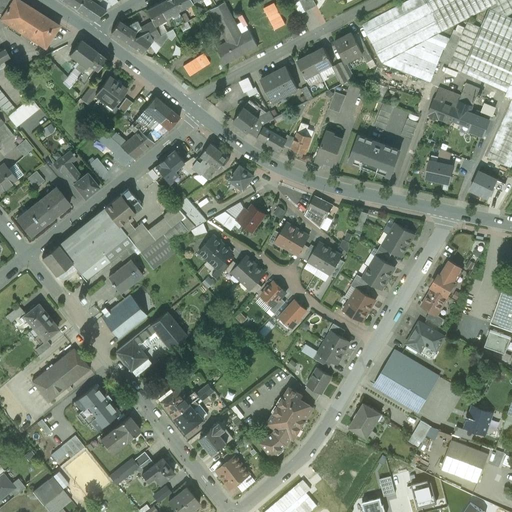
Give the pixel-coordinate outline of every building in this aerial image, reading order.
[(0,0),(0,15),(2,16),(12,0),(0,0)] [(59,26),(18,0),(12,0),(2,16),(0,19),(45,48),(59,26)] [(62,0),(76,9),(81,0),(62,0)] [(81,0),(76,9),(92,20),(105,10),(97,4),(100,0),(81,0)] [(170,0),(164,0),(146,10),(152,22),(154,26),(166,19),(166,18),(177,11),(170,0)] [(189,0),(170,0),(177,11),(192,3),(189,0)] [(214,2),(212,0),(205,0),(210,9),(216,6),(214,2)] [(310,9),(305,0),(301,0),(299,1),(305,12),(310,9)] [(317,6),(313,0),(305,0),(310,9),(317,6)] [(408,0),(362,24),(383,64),(430,82),(444,48),(445,48),(449,41),(450,39),(439,34),(497,4),(494,0),(408,0)] [(511,0),(494,0),(497,4),(439,34),(450,39),(449,41),(457,45),(451,58),(511,85),(508,93),(511,94),(511,18),(507,16),(511,13),(511,0)] [(241,34),(224,2),(223,3),(216,6),(210,9),(210,10),(223,34),(226,33),(229,40),(215,48),(224,64),(257,46),(249,30),(241,34)] [(189,12),(180,16),(184,23),(192,19),(189,12)] [(180,16),(173,20),(176,27),(184,23),(180,16)] [(127,26),(119,21),(111,33),(127,44),(132,36),(135,32),(127,26)] [(152,22),(140,28),(136,21),(127,26),(135,32),(138,30),(140,35),(147,32),(152,41),(153,40),(159,36),(154,26),(152,22)] [(147,32),(140,35),(136,39),(132,36),(127,44),(136,49),(141,53),(152,41),(147,32)] [(352,32),(335,41),(345,60),(346,63),(346,62),(363,53),(352,32)] [(159,36),(153,40),(152,41),(160,47),(167,38),(165,34),(159,36)] [(97,53),(81,40),(69,55),(79,62),(75,67),(82,73),(97,53)] [(445,48),(440,61),(448,65),(451,58),(457,45),(449,41),(445,48)] [(324,47),(310,54),(319,71),(332,64),(324,47)] [(0,63),(9,58),(4,49),(0,50),(0,63)] [(82,73),(77,79),(83,84),(94,70),(97,72),(106,59),(97,53),(82,73)] [(310,54),(297,61),(306,78),(319,71),(310,54)] [(46,55),(34,61),(42,69),(50,60),(46,55)] [(511,85),(451,58),(448,65),(447,66),(508,93),(511,85)] [(63,73),(50,60),(42,69),(54,81),(63,73)] [(346,63),(345,60),(339,63),(344,73),(350,70),(346,62),(346,63)] [(339,63),(333,67),(339,79),(345,76),(344,73),(339,63)] [(75,67),(68,78),(63,82),(69,89),(71,88),(71,87),(77,79),(82,73),(75,67)] [(286,67),(261,81),(272,102),(298,88),(286,67)] [(350,70),(344,73),(345,76),(348,81),(354,77),(350,70)] [(63,73),(54,81),(66,93),(69,89),(63,82),(68,78),(63,73)] [(98,90),(94,95),(95,95),(103,101),(105,100),(114,106),(126,90),(108,76),(98,90)] [(479,89),(466,83),(461,96),(456,107),(457,107),(470,113),(477,94),(480,95),(481,92),(478,91),(479,89)] [(91,86),(81,100),(88,105),(95,95),(94,95),(98,90),(91,86)] [(256,86),(246,91),(249,97),(259,92),(256,86)] [(313,99),(307,86),(301,89),(308,101),(313,99)] [(69,89),(66,93),(73,101),(78,95),(71,87),(71,88),(69,89)] [(461,96),(439,88),(434,99),(456,107),(461,96)] [(31,98),(24,89),(19,92),(26,101),(31,98)] [(15,109),(0,90),(0,108),(7,117),(15,109)] [(346,96),(335,92),(328,109),(339,113),(346,96)] [(170,109),(155,96),(135,119),(138,122),(149,131),(154,127),(158,122),(159,123),(170,109)] [(126,98),(118,109),(124,113),(132,103),(126,98)] [(456,107),(434,99),(429,115),(450,123),(452,120),(457,107),(456,107)] [(511,165),(511,99),(482,166),(507,177),(511,165)] [(250,100),(233,121),(248,133),(261,126),(270,121),(267,116),(265,115),(265,111),(260,108),(250,100)] [(308,101),(294,108),(300,116),(308,101)] [(394,107),(383,103),(374,126),(385,130),(394,107)] [(21,105),(7,117),(16,127),(30,116),(21,105)] [(135,105),(126,114),(131,119),(140,109),(135,105)] [(476,110),(474,115),(470,113),(457,107),(452,120),(470,127),(469,130),(482,136),(491,116),(476,110)] [(170,109),(159,123),(158,122),(154,127),(163,134),(168,130),(179,117),(170,109)] [(274,119),(270,111),(267,113),(265,111),(265,115),(267,116),(270,121),(274,119)] [(407,119),(401,135),(412,140),(418,123),(407,119)] [(149,131),(138,122),(134,126),(145,136),(149,131)] [(311,136),(304,134),(308,125),(300,122),(297,132),(295,138),(291,148),(305,153),(311,136)] [(41,129),(46,135),(54,129),(50,123),(41,129)] [(11,135),(3,124),(0,125),(0,138),(3,142),(11,135)] [(126,142),(120,147),(134,159),(154,143),(153,143),(145,136),(134,126),(132,124),(129,128),(135,134),(126,142)] [(261,126),(248,133),(257,138),(263,127),(261,126)] [(284,138),(263,126),(263,127),(257,138),(265,144),(280,153),(284,145),(289,136),(286,134),(284,138)] [(163,134),(154,127),(149,131),(145,136),(153,143),(163,134)] [(111,138),(103,131),(96,138),(114,153),(120,147),(126,142),(115,133),(111,138)] [(333,133),(328,131),(326,132),(316,159),(317,161),(321,163),(323,162),(333,165),(343,139),(334,135),(333,133)] [(375,141),(358,135),(348,161),(390,177),(400,150),(383,144),(383,145),(375,142),(375,141)] [(295,138),(289,136),(284,145),(291,148),(295,138)] [(25,139),(16,147),(23,156),(33,148),(25,139)] [(211,143),(201,156),(205,159),(202,163),(198,160),(189,172),(192,174),(196,169),(202,174),(220,150),(211,143)] [(120,147),(114,153),(112,155),(125,166),(134,159),(120,147)] [(168,158),(176,168),(187,160),(180,150),(168,158)] [(220,150),(202,174),(208,179),(217,169),(220,171),(230,158),(220,150)] [(70,151),(53,165),(59,172),(61,170),(73,184),(80,178),(69,164),(76,158),(73,154),(74,153),(73,152),(72,153),(70,151)] [(194,157),(181,166),(189,172),(198,160),(194,157)] [(97,158),(88,165),(99,179),(108,172),(97,158)] [(452,166),(429,161),(426,178),(449,183),(452,166)] [(4,163),(0,166),(0,191),(16,179),(4,163)] [(253,176),(240,166),(230,179),(230,180),(229,181),(231,183),(233,181),(243,189),(253,176)] [(36,171),(26,179),(35,188),(44,180),(36,171)] [(470,190),(488,198),(493,187),(496,180),(478,171),(470,190)] [(99,187),(87,173),(83,177),(83,176),(80,178),(73,184),(85,199),(99,187)] [(153,173),(144,180),(159,199),(168,192),(153,173)] [(496,180),(493,187),(502,191),(505,184),(496,180)] [(56,187),(16,219),(30,236),(69,204),(56,187)] [(141,206),(127,188),(119,195),(133,213),(141,206)] [(183,192),(173,199),(176,204),(186,198),(183,192)] [(119,195),(103,207),(118,225),(125,219),(133,213),(119,195)] [(332,206),(314,197),(305,215),(320,228),(321,226),(325,228),(329,219),(326,217),(332,206)] [(187,198),(176,205),(197,227),(204,223),(207,221),(187,198)] [(265,215),(252,205),(248,210),(245,208),(237,219),(231,215),(224,225),(231,230),(235,224),(240,227),(242,224),(252,232),(265,215)] [(103,207),(67,237),(82,255),(72,264),(79,272),(87,266),(95,259),(102,269),(131,246),(133,244),(118,225),(103,207)] [(226,211),(215,218),(224,225),(231,215),(226,211)] [(164,235),(148,247),(125,219),(118,225),(133,244),(152,269),(176,251),(169,243),(164,235)] [(181,221),(164,235),(169,243),(189,231),(181,221)] [(197,227),(191,230),(195,236),(208,233),(204,223),(197,227)] [(298,229),(286,223),(280,233),(275,242),(286,248),(298,229)] [(414,235),(396,223),(389,234),(408,246),(414,235)] [(309,236),(298,229),(286,248),(298,255),(304,245),(309,236)] [(275,230),(269,241),(274,244),(275,242),(280,233),(275,230)] [(408,246),(389,234),(382,245),(393,252),(401,257),(408,246)] [(213,235),(198,252),(208,260),(223,244),(213,235)] [(67,237),(41,258),(55,275),(56,274),(59,278),(67,271),(65,268),(71,263),(72,264),(82,255),(67,237)] [(475,239),(470,252),(478,256),(484,242),(475,239)] [(330,249),(319,242),(316,247),(308,261),(319,268),(330,249)] [(223,244),(208,260),(217,269),(218,269),(224,262),(233,253),(223,244)] [(309,248),(303,258),(308,261),(316,247),(311,244),(309,248)] [(309,248),(304,245),(298,255),(303,258),(309,248)] [(382,245),(381,245),(378,250),(390,257),(393,252),(382,245)] [(131,246),(118,256),(121,261),(134,251),(131,246)] [(378,250),(374,248),(371,253),(376,256),(387,262),(390,257),(378,250)] [(330,249),(319,268),(330,274),(339,259),(341,256),(330,249)] [(237,265),(231,272),(241,281),(255,265),(246,256),(237,265)] [(387,262),(376,256),(369,267),(388,278),(395,267),(387,262)] [(95,259),(87,266),(94,275),(102,269),(95,259)] [(345,262),(339,259),(330,274),(335,277),(345,262)] [(130,260),(109,277),(113,282),(112,283),(113,285),(114,284),(119,290),(126,285),(127,286),(142,274),(130,260)] [(229,266),(225,270),(229,274),(231,272),(237,265),(233,261),(229,266)] [(224,262),(218,269),(217,269),(212,275),(217,279),(225,270),(229,266),(224,262)] [(449,262),(440,277),(438,276),(431,287),(433,287),(447,296),(453,285),(451,283),(460,268),(449,262)] [(255,265),(241,281),(250,290),(257,283),(265,273),(255,265)] [(94,275),(87,266),(79,272),(86,281),(94,275)] [(388,278),(369,267),(363,278),(371,283),(381,289),(388,278)] [(363,278),(357,274),(354,280),(367,288),(371,283),(363,278)] [(367,288),(354,280),(351,285),(356,289),(357,288),(365,293),(368,288),(367,288)] [(274,281),(269,287),(269,286),(265,290),(266,291),(261,296),(272,306),(273,307),(281,298),(286,292),(274,281)] [(257,283),(250,290),(248,292),(253,296),(261,287),(257,283)] [(82,286),(74,288),(77,299),(84,297),(82,286)] [(447,296),(433,287),(421,306),(430,311),(437,315),(448,296),(447,296)] [(365,293),(357,288),(356,289),(350,300),(369,311),(375,300),(365,293)] [(511,290),(506,289),(502,288),(501,292),(490,323),(511,331),(511,290)] [(129,295),(101,317),(118,338),(146,315),(129,295)] [(281,298),(273,307),(272,306),(269,309),(274,314),(278,310),(285,302),(281,298)] [(295,300),(289,306),(285,302),(278,310),(282,314),(279,317),(280,317),(292,328),(300,319),(300,318),(306,310),(295,300)] [(369,311),(350,300),(343,311),(362,322),(369,311)] [(38,304),(24,316),(34,328),(48,317),(38,304)] [(19,306),(6,316),(11,322),(23,312),(19,306)] [(278,310),(272,317),(276,321),(280,317),(279,317),(282,314),(278,310)] [(437,315),(430,311),(426,318),(440,326),(444,319),(437,315)] [(166,312),(149,325),(156,333),(169,349),(186,335),(166,312)] [(57,328),(48,317),(34,328),(43,340),(57,328)] [(444,337),(419,322),(406,343),(420,352),(425,344),(436,351),(444,337)] [(345,331),(333,324),(329,330),(331,331),(342,337),(345,331)] [(156,333),(149,325),(145,329),(151,337),(156,333)] [(145,329),(116,352),(135,376),(151,363),(135,343),(139,343),(145,338),(147,340),(151,337),(145,329)] [(511,337),(490,330),(485,346),(505,353),(511,337)] [(342,337),(331,331),(325,342),(343,353),(350,342),(342,337)] [(46,341),(36,350),(40,355),(50,346),(46,341)] [(343,353),(325,342),(318,352),(318,353),(332,361),(337,364),(343,353)] [(73,348),(32,381),(48,402),(90,369),(73,348)] [(395,351),(374,385),(418,411),(438,376),(395,351)] [(332,361),(318,353),(318,352),(317,352),(313,358),(329,367),(332,361)] [(331,376),(317,368),(307,385),(309,386),(321,393),(331,376)] [(118,412),(96,384),(73,402),(95,430),(118,412)] [(197,393),(196,393),(199,397),(211,387),(209,384),(197,393)] [(317,402),(321,393),(309,386),(306,391),(317,402)] [(185,394),(179,387),(174,391),(172,388),(159,398),(163,403),(168,409),(169,410),(173,415),(174,417),(195,400),(196,400),(200,397),(199,397),(196,393),(197,393),(195,391),(186,398),(183,396),(185,394)] [(211,387),(199,397),(200,397),(202,400),(214,391),(211,387)] [(289,387),(267,423),(276,428),(273,432),(261,442),(272,456),(287,444),(291,437),(294,440),(314,407),(300,399),(302,395),(289,387)] [(195,400),(174,417),(181,425),(182,427),(183,429),(185,430),(187,432),(190,429),(193,432),(198,428),(196,425),(204,418),(198,411),(197,412),(194,408),(199,404),(196,400),(195,400)] [(363,404),(358,413),(357,413),(357,414),(355,417),(354,418),(355,418),(349,427),(366,438),(370,431),(371,431),(371,430),(373,426),(374,426),(374,425),(376,421),(376,422),(377,421),(376,421),(381,414),(363,404)] [(479,408),(473,406),(470,413),(468,412),(465,419),(467,420),(465,428),(474,431),(484,435),(492,413),(486,410),(487,408),(480,405),(479,408)] [(234,423),(229,416),(225,419),(230,426),(234,423)] [(128,417),(101,439),(105,444),(109,441),(116,449),(126,441),(139,430),(128,417)] [(230,426),(225,419),(220,422),(226,429),(227,431),(232,427),(230,426)] [(42,420),(37,423),(46,435),(51,431),(42,420)] [(431,427),(421,420),(409,441),(414,444),(417,439),(422,442),(431,427)] [(220,422),(200,438),(212,455),(227,443),(220,434),(226,429),(220,422)] [(474,431),(465,428),(464,429),(457,426),(454,434),(471,440),(474,431)] [(84,447),(75,435),(70,439),(79,451),(84,447)] [(79,451),(70,439),(66,443),(75,454),(79,451)] [(489,453),(451,440),(441,468),(479,482),(489,453)] [(75,454),(66,443),(61,446),(70,458),(75,454)] [(223,457),(227,462),(235,455),(239,452),(235,448),(223,457)] [(144,452),(132,461),(137,467),(149,458),(144,452)] [(227,462),(217,469),(221,474),(220,475),(223,480),(242,465),(235,455),(227,462)] [(137,467),(136,468),(141,475),(148,469),(154,464),(149,458),(137,467)] [(167,465),(162,458),(154,464),(148,469),(141,475),(147,482),(154,477),(159,484),(162,482),(168,477),(174,472),(167,464),(167,465)] [(131,459),(110,476),(116,484),(136,468),(137,467),(132,461),(131,459)] [(242,465),(223,480),(227,484),(228,484),(232,488),(237,484),(250,474),(242,465)] [(2,472),(0,473),(0,499),(10,491),(15,488),(11,484),(2,472)] [(250,474),(237,484),(243,492),(255,481),(250,474)] [(52,476),(32,492),(43,505),(63,489),(52,476)] [(391,476),(379,479),(384,496),(395,493),(391,476)] [(25,487),(18,478),(11,484),(15,488),(10,491),(14,496),(25,487)] [(309,511),(317,506),(306,493),(310,489),(303,480),(265,511),(309,511)] [(428,483),(427,481),(411,485),(417,508),(431,505),(430,503),(435,501),(430,482),(428,483)] [(186,486),(168,501),(176,511),(187,511),(199,503),(186,486)] [(63,489),(43,505),(48,511),(56,511),(62,508),(71,500),(63,489)] [(380,498),(362,503),(364,511),(384,511),(383,505),(382,505),(380,498)] [(464,511),(484,511),(470,503),(464,511)]
